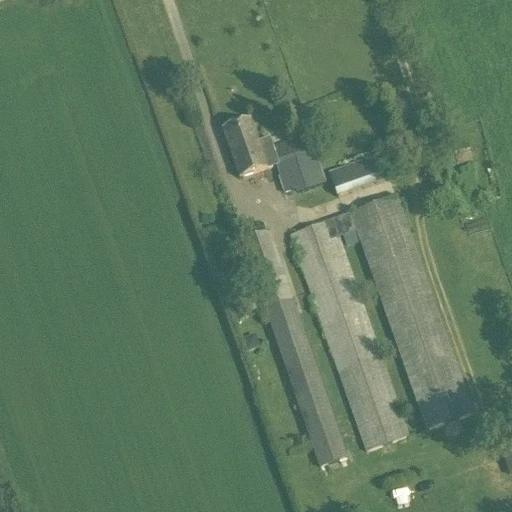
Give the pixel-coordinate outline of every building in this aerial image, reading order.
[(259,144),(251,122),(222,132),(240,182),(268,172),(278,169),(287,166),(295,192),(297,196),(315,190),(315,189),(328,185),(322,166),(308,170),(303,150),(293,153),(289,142),(273,148),(270,140),(259,144)] [(475,197),(487,193),(480,170),(492,166),(486,148),(463,155),(475,197)] [(390,169),(343,187),(348,200),(395,182),(390,169)] [(474,417),(397,200),(289,238),(365,455),(410,439),(339,240),(342,239),(356,234),(360,244),(427,434),(474,417)] [(486,227),(464,233),(482,303),(504,298),(486,227)] [(320,471),(347,461),(269,234),(241,243),(320,471)] [(346,250),(360,244),(356,234),(342,239),(346,250)] [(255,337),(242,342),(247,354),(260,350),(255,337)] [(508,475),(511,473),(511,439),(498,444),(508,475)]
